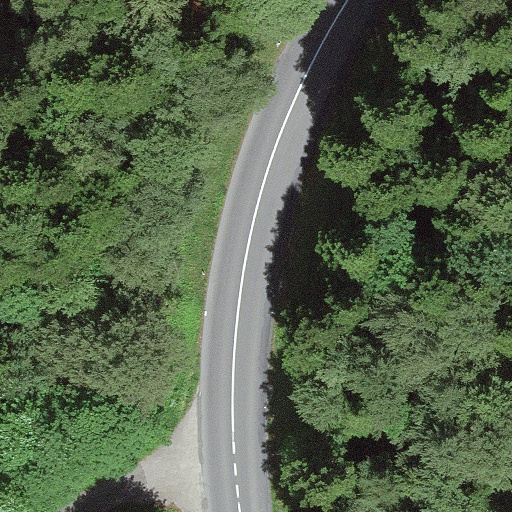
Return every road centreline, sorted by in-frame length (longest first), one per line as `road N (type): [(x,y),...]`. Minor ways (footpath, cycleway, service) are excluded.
road 1 (secondary): [(247,511),(234,336),(245,244),(268,149),(341,0)]
road 2 (track): [(242,476),(93,511)]
